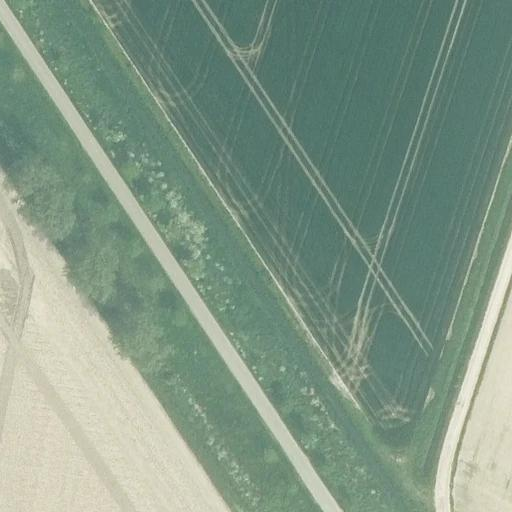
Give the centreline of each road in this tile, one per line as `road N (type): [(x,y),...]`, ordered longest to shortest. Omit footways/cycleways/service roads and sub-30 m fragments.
road 1 (unclassified): [(335,511),(0,5)]
road 2 (track): [(511,267),(449,461),(442,511)]
